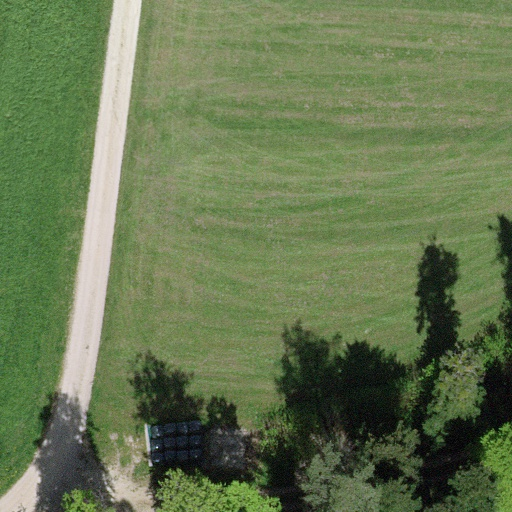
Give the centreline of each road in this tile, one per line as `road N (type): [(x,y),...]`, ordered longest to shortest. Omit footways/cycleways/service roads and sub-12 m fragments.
road 1 (track): [(12,511),(40,487),(66,426),(128,0)]
road 2 (track): [(40,487),(129,501),(311,489),(511,440)]
